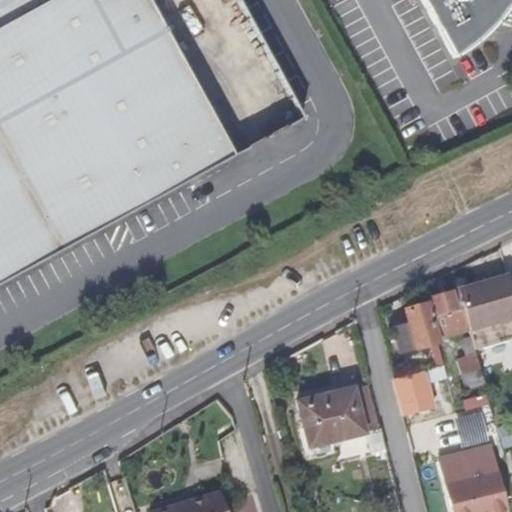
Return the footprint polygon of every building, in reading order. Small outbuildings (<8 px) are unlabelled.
[(0,0),(0,286),(303,122),(236,0),(0,0)] [(511,0),(419,0),(454,62),(468,52),(480,43),(497,27),(508,14),(511,8),(511,0)] [(475,337),(477,345),(511,334),(511,281),(509,271),(460,285),(461,289),(473,329),(475,337)] [(427,299),(438,338),(473,329),(461,289),(427,299)] [(411,321),(418,348),(439,342),(438,338),(427,299),(422,300),(423,305),(408,309),(411,321)] [(385,327),(392,355),(418,348),(411,321),(385,327)] [(477,345),(475,337),(466,340),(471,358),(461,361),(470,390),(489,385),(484,370),(477,345)] [(454,372),(451,361),(445,363),(441,364),(442,368),(445,380),(451,380),(450,373),(454,372)] [(438,405),(429,371),(400,378),(406,403),(408,412),(438,405)] [(358,388),(369,432),(386,428),(376,384),(358,388)] [(315,445),(369,432),(358,388),(304,402),(315,445)] [(456,511),(510,511),(494,447),(469,453),(475,477),(450,483),(456,511)] [(475,477),(469,453),(444,459),(450,483),(475,477)] [(225,511),(220,493),(149,511),(225,511)]
